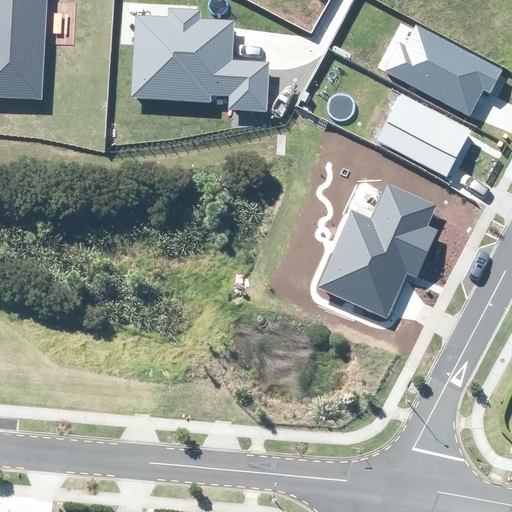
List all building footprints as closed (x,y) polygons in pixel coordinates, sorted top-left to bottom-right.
[(0,0),(0,96),(41,99),(46,0),(0,0)] [(228,108),(266,110),(269,62),(232,60),(233,45),(234,20),(201,18),(201,9),(168,7),(168,16),(135,14),(131,98),(210,102),(211,95),(229,96),(228,108)] [(491,92),(503,70),(416,23),(402,48),(391,42),(378,66),(469,116),(477,103),(484,89),(491,92)] [(451,168),(471,130),(402,93),(377,140),(446,176),(451,168)] [(318,287),(387,318),(396,297),(407,273),(417,277),(438,230),(428,226),(438,204),(387,181),(371,218),(352,210),(318,287)]
